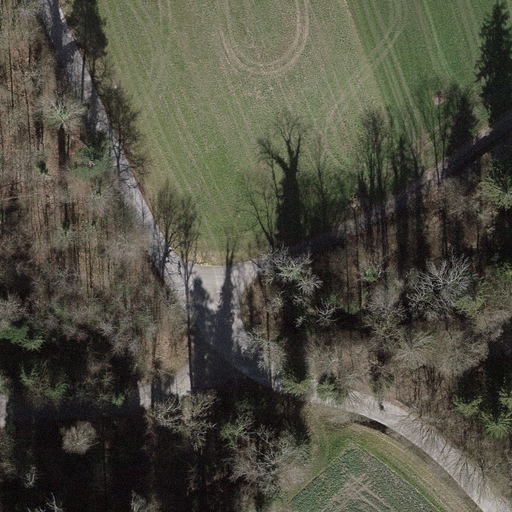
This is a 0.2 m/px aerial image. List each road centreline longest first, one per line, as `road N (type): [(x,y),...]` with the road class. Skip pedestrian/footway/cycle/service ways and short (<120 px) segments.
road 1 (unclassified): [(40,0),(94,128),(214,345),(263,379),(385,435),(487,511)]
road 2 (track): [(178,285),(343,225),(511,113)]
road 3 (track): [(0,406),(91,410),(144,400),(183,382),(214,345)]
